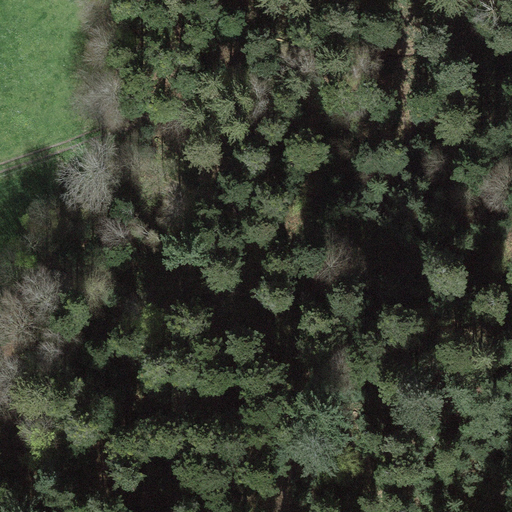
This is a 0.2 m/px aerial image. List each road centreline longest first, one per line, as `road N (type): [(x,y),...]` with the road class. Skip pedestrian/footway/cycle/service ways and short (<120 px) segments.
road 1 (track): [(0,174),(349,61),(375,70),(399,92),(405,125),(395,171),(287,477),(293,511)]
road 2 (track): [(375,70),(511,28)]
